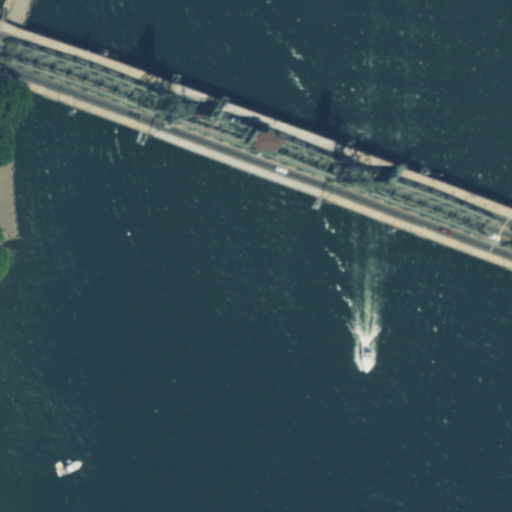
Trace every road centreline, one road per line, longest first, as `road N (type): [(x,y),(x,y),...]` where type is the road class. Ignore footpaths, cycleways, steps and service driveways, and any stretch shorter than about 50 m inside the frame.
road 1 (primary): [(318,184),(511,256)]
road 2 (primary): [(511,225),(328,157)]
road 3 (primary): [(328,157),(159,94)]
road 4 (primary): [(323,171),(154,108)]
road 5 (primary): [(149,122),(318,184)]
road 6 (primary): [(159,94),(0,34)]
road 7 (primary): [(154,108),(0,50)]
road 8 (primary): [(0,66),(149,122)]
road 9 (primary): [(448,217),(323,171)]
